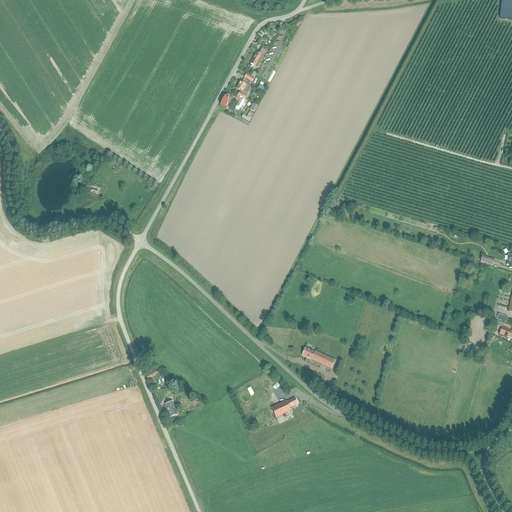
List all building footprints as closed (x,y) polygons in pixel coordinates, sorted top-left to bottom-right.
[(511,0),(502,0),(500,19),(511,20),(511,0)] [(257,52),(250,63),(255,66),(258,67),(267,51),(262,48),(259,53),(257,52)] [(240,81),(236,88),(240,91),(242,92),(242,91),(247,93),(249,88),(248,88),(249,87),(246,85),(242,82),(240,81)] [(260,85),(257,90),(263,94),(266,88),(260,85)] [(240,99),(236,106),(240,108),(241,109),(245,100),(244,100),(241,98),(240,99)] [(494,260),(482,256),(480,262),(493,265),(494,260)] [(507,318),(498,314),(496,319),(506,322),(507,318)] [(511,330),(502,327),(499,334),(507,337),(507,338),(511,340),(511,330)] [(331,369),(335,361),(315,351),(314,352),(306,348),(302,356),(331,369)] [(156,370),(146,376),(150,383),(153,382),(151,378),(158,375),(156,370)] [(237,395),(251,388),(248,382),(234,388),(237,395)] [(271,409),(263,413),(267,422),(291,411),(290,408),(297,404),(295,399),(294,399),(287,402),(286,401),(271,409)] [(165,405),(170,418),(178,415),(173,402),(165,405)]
